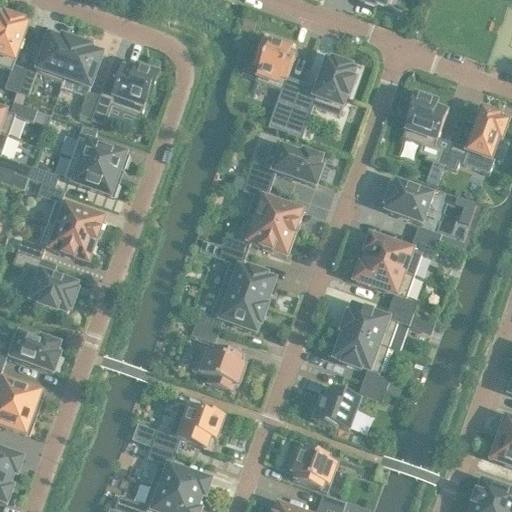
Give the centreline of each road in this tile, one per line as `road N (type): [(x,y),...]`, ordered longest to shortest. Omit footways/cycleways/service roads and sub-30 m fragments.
road 1 (residential): [(34,0),(171,52),(183,68),(32,511)]
road 2 (residential): [(402,47),(236,511)]
road 3 (residential): [(443,511),(511,315)]
road 4 (residential): [(269,0),(402,47)]
